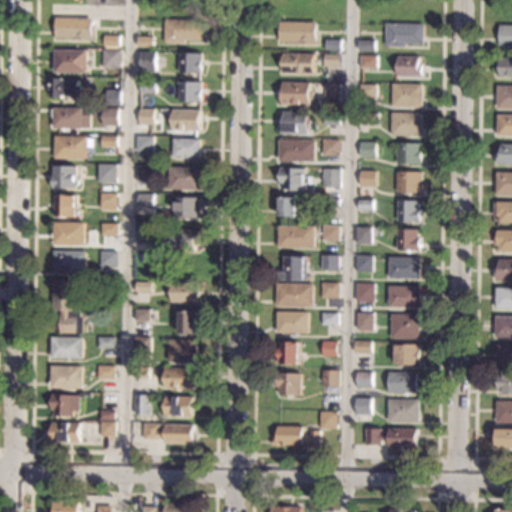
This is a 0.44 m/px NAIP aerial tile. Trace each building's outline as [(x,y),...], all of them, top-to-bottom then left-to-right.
[(94,19),(93,41),(74,40),(74,39),(56,38),(57,17),(94,19)] [(204,41),(186,41),(185,44),(165,43),(165,19),(205,20),(204,41)] [(317,45),(298,44),(298,43),(280,42),(280,22),(317,22),(317,45)] [(426,24),(425,45),(407,44),(407,48),(387,47),(387,23),(426,24)] [(511,46),(501,46),(502,25),(511,25),(511,46)] [(120,36),(120,46),(105,46),(105,36),(120,36)] [(154,37),(154,48),(138,47),(138,37),(154,37)] [(342,40),(342,50),(327,50),(327,39),(342,40)] [(376,41),(376,51),(360,51),(361,41),(376,41)] [(88,73),(55,73),(56,50),(86,50),(88,50),(88,73)] [(122,68),(104,68),(104,50),(122,50),(122,68)] [(156,72),(141,71),(141,51),(157,52),(156,72)] [(203,53),(203,74),(179,73),(180,53),(203,53)] [(315,54),(315,74),(283,73),(283,72),(280,72),(280,66),(283,66),(284,53),(315,54)] [(341,54),(341,67),(325,67),(326,54),(341,54)] [(378,68),(362,68),(362,56),(378,56),(378,68)] [(421,63),(424,63),(424,77),(399,77),(399,56),(421,56),(421,63)] [(511,77),(501,77),(501,68),(501,58),(511,58),(511,77)] [(63,80),(80,81),(80,86),(83,86),(83,91),(80,91),(80,96),(63,96),(63,98),(53,98),(53,93),(50,93),(50,84),(53,84),(53,78),(63,79),(63,80)] [(157,81),(156,93),(140,93),(141,81),(157,81)] [(202,103),(179,102),(180,82),(202,82),(202,103)] [(311,83),(311,92),(314,92),(314,100),(311,100),(311,106),(282,105),(282,103),(278,102),(278,90),(283,90),(283,82),(311,83)] [(424,84),(424,108),(393,107),(394,83),(424,84)] [(341,101),(326,100),(326,84),(341,84),(341,101)] [(377,85),(377,98),(361,97),(362,84),(377,85)] [(511,108),(498,108),(498,86),(511,86),(511,108)] [(121,90),(121,106),(106,105),(107,90),(121,90)] [(119,108),(119,119),(103,118),(103,107),(119,108)] [(82,115),(91,115),(91,129),(53,129),(54,108),(82,108),(82,115)] [(155,110),(154,124),(140,124),(140,109),(155,110)] [(201,131),(173,131),(174,110),(201,110),(201,131)] [(309,112),(309,120),(312,120),(312,129),(309,129),(309,134),(281,133),(281,124),(283,124),(284,111),(309,112)] [(341,113),(341,126),(325,125),(325,112),(341,113)] [(423,113),(423,136),(392,135),(393,112),(423,113)] [(379,113),(379,126),(363,125),(363,113),(379,113)] [(511,136),(498,136),(499,114),(511,114),(511,136)] [(88,159),(55,159),(56,136),(89,137),(88,159)] [(118,137),(117,147),(102,147),(102,136),(118,137)] [(154,136),(154,152),(137,152),(137,136),(154,136)] [(201,139),(201,159),(174,158),(174,138),(201,139)] [(341,140),(341,156),(324,155),(324,139),(341,140)] [(316,162),(280,162),(280,140),(291,140),(316,140),(316,162)] [(377,142),(377,158),(361,157),(362,142),(377,142)] [(423,143),(423,164),(397,163),(397,142),(423,143)] [(511,144),(511,164),(499,164),(499,152),(502,152),(502,144),(511,144)] [(118,165),(117,183),(98,183),(99,164),(118,165)] [(154,165),(154,182),(138,182),(138,165),(154,165)] [(77,189),(53,188),(54,166),(77,166),(77,189)] [(201,168),(201,190),(170,189),(170,167),(201,168)] [(307,176),(312,176),(312,184),(306,184),(306,191),(284,191),(284,185),(280,185),(280,168),(307,168),(307,176)] [(340,180),(326,179),(326,169),(341,169),(340,180)] [(377,187),(361,187),(362,171),(377,171),(377,187)] [(423,173),(423,193),(397,192),(398,172),(423,173)] [(511,195),(497,195),(498,172),(511,172),(511,195)] [(118,194),(117,210),(101,209),(101,193),(118,194)] [(78,195),(77,210),(75,209),(75,217),(54,217),(55,194),(78,195)] [(154,194),(154,207),(139,207),(139,194),(154,194)] [(200,218),(175,217),(175,197),(200,198),(200,218)] [(297,217),(279,217),(279,198),(297,198),(297,217)] [(340,198),(340,206),(327,206),(327,198),(340,198)] [(373,210),(360,210),(360,200),(374,200),(373,210)] [(420,201),(420,208),(422,208),(422,222),(399,221),(399,200),(420,201)] [(511,223),(500,223),(501,217),(498,217),(498,202),(511,202),(511,223)] [(86,223),(85,246),(54,245),(55,222),(86,223)] [(118,224),(118,236),(102,235),(102,223),(118,224)] [(154,223),(153,243),(138,242),(139,223),(154,223)] [(340,226),(340,241),(323,241),(324,225),(340,226)] [(315,248),(279,248),(279,226),(315,227),(315,248)] [(372,244),(357,244),(357,227),(372,227),(372,244)] [(419,230),(419,237),(422,237),(421,250),(398,250),(399,229),(419,230)] [(199,245),(195,245),(195,252),(172,251),(172,230),(200,230),(199,245)] [(511,251),(500,251),(500,246),(498,246),(498,230),(511,230),(511,251)] [(87,252),(86,275),(55,274),(56,268),(54,268),(54,251),(87,252)] [(118,268),(101,267),(101,251),(118,251),(118,268)] [(339,271),(322,271),(322,255),(339,255),(339,271)] [(374,272),(357,272),(357,255),(374,255),(374,272)] [(308,282),(278,281),(279,271),(284,271),(284,256),(308,257),(308,282)] [(421,279),(390,278),(391,257),(421,258),(421,279)] [(511,280),(497,280),(497,267),(500,267),(500,259),(511,259),(511,280)] [(78,301),(80,301),(80,307),(81,307),(81,316),(84,316),(84,334),(61,333),(61,311),(53,311),(54,280),(78,281),(78,301)] [(152,283),(152,293),(136,293),(137,282),(152,283)] [(199,283),(198,303),(182,303),(172,302),(173,282),(199,283)] [(340,298),(322,298),(322,283),(340,283),(340,298)] [(375,303),(357,302),(357,283),(376,283),(375,303)] [(314,308),(277,307),(277,284),(314,284),(314,308)] [(420,307),(390,307),(390,286),(421,286),(420,307)] [(511,309),(497,309),(498,288),(511,288),(511,309)] [(150,322),(136,322),(136,309),(151,309),(150,322)] [(199,334),(180,334),(181,312),(199,312),(199,334)] [(309,334),(277,333),(278,312),(309,312),(309,334)] [(374,331),(358,330),(358,312),(374,313),(374,331)] [(324,313),(339,313),(339,325),(323,325),(324,313)] [(420,339),(392,339),(392,314),(421,314),(420,339)] [(511,337),(496,337),(497,316),(511,316),(511,337)] [(84,359),(52,359),(52,337),(84,337),(84,359)] [(116,337),(116,349),(99,348),(99,337),(116,337)] [(151,355),(134,354),(135,337),(152,337),(151,355)] [(196,362),(169,362),(169,340),(197,340),(196,362)] [(299,365),(279,365),(279,358),(277,358),(278,348),(279,348),(280,341),(300,342),(299,365)] [(338,357),(323,356),(324,341),(338,341),(338,357)] [(372,354),(356,354),(356,341),(373,341),(372,354)] [(420,365),(396,365),(396,344),(421,344),(420,365)] [(511,366),(498,366),(498,345),(511,345),(511,366)] [(116,366),(115,379),(114,379),(98,378),(99,365),(116,366)] [(83,366),(83,389),(51,388),(52,366),(83,366)] [(150,368),(149,378),(135,378),(136,367),(150,368)] [(194,369),(194,388),(166,388),(166,369),(194,369)] [(340,370),(340,387),(323,387),(323,370),(340,370)] [(373,372),(372,387),(357,387),(358,372),(373,372)] [(418,377),(420,377),(420,390),(418,390),(418,394),(390,393),(390,372),(418,373),(418,377)] [(302,374),(301,396),(279,395),(279,388),(276,388),(277,373),(302,374)] [(511,395),(504,395),(504,391),(499,391),(499,374),(511,374),(511,395)] [(80,395),(80,412),(74,412),(74,417),(55,416),(55,411),(51,410),(52,394),(80,395)] [(157,415),(135,415),(135,395),(158,395),(157,415)] [(193,416),(165,416),(166,397),(193,397),(193,416)] [(372,409),(356,409),(356,398),(372,398),(372,409)] [(419,423),(389,422),(389,399),(391,399),(420,400),(419,423)] [(511,401),(511,423),(497,423),(498,401),(511,401)] [(116,411),(115,420),(100,420),(100,410),(116,411)] [(338,429),(321,429),(321,412),(338,412),(338,429)] [(116,422),(116,437),(89,436),(90,423),(101,423),(101,421),(116,422)] [(81,423),(80,443),(51,442),(51,440),(47,440),(48,431),(52,431),(52,422),(81,423)] [(194,425),(194,433),(198,433),(198,441),(194,441),(194,444),(165,443),(165,438),(161,438),(161,440),(143,440),(144,423),(194,425)] [(304,427),(304,435),(311,435),(311,431),(320,431),(320,446),(311,446),(311,445),(278,444),(278,447),(273,446),(273,439),(276,440),(276,433),(278,433),(278,426),(304,427)] [(419,447),(390,447),(390,441),(382,441),(382,445),(366,445),(366,428),(383,428),(383,433),(390,433),(390,429),(419,429),(419,447)] [(511,448),(499,448),(499,429),(511,429),(511,448)] [(79,511),(54,511),(55,502),(79,503),(80,503),(79,511)] [(192,511),(193,504),(166,503),(166,511),(192,511)]
